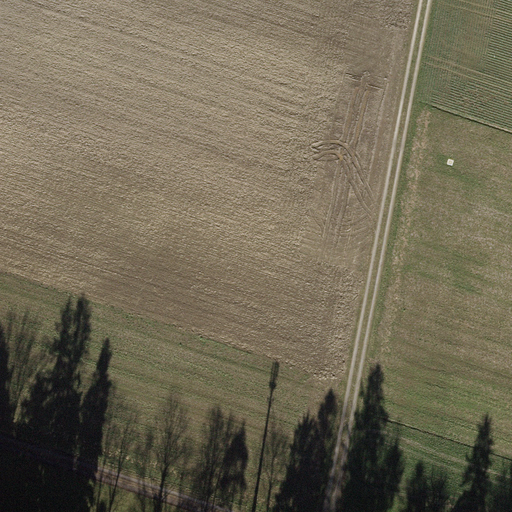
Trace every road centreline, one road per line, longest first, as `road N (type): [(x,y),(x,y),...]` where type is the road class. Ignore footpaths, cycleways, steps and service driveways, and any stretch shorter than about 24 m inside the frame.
road 1 (track): [(334,511),(429,0)]
road 2 (track): [(225,511),(0,439)]
